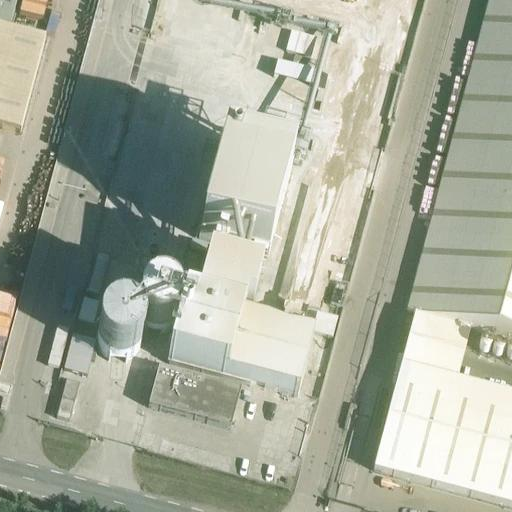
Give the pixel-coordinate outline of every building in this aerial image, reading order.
[(0,0),(0,129),(20,135),(24,116),(42,41),(6,32),(14,0),(0,0)] [(511,343),(511,0),(495,0),(411,316),(511,343)] [(292,32),(287,52),(313,59),(318,38),(292,32)] [(266,257),(289,172),(221,154),(199,240),(266,257)] [(305,232),(311,209),(291,204),(286,227),(305,232)] [(251,313),(260,282),(202,267),(191,307),(239,320),(242,311),(251,313)] [(176,307),(172,300),(165,296),(157,294),(149,296),(143,300),(138,307),(137,314),(138,322),(143,329),(149,333),(157,335),(165,333),(172,329),(176,322),(178,314),(176,307)] [(296,399),(312,339),(239,320),(191,307),(181,304),(165,364),(296,399)] [(273,325),(277,322),(277,317),(275,314),(271,312),(267,313),(264,317),(264,322),(268,325),(273,325)] [(316,315),(311,334),(331,339),(336,320),(316,315)] [(139,331),(134,324),(127,319),(119,317),(110,319),(103,324),(98,331),(97,339),(98,348),(103,355),(110,360),(119,362),(127,360),(134,355),(139,348),(141,339),(139,331)] [(95,342),(72,336),(63,371),(86,377),(95,342)] [(470,351),(472,341),(461,338),(458,348),(470,351)] [(157,370),(147,409),(205,425),(204,425),(228,431),(239,392),(157,370)] [(511,412),(396,382),(372,472),(511,508),(511,412)] [(67,422),(76,386),(66,384),(57,420),(67,422)]
